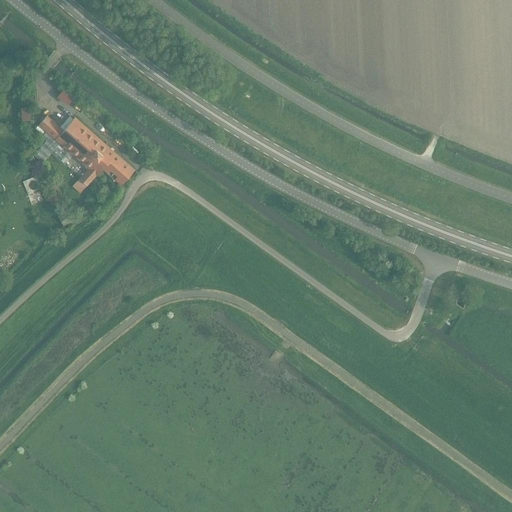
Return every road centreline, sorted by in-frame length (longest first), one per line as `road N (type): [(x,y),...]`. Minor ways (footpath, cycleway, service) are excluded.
road 1 (unclassified): [(0,323),(102,230),(147,175),(179,186),(386,335),(406,334),(440,259)]
road 2 (secondary): [(511,256),(303,167),(174,88),(62,0)]
road 3 (unclassified): [(440,259),(247,166),(129,90),(13,0)]
road 4 (unclassified): [(511,198),(317,111),(154,0)]
